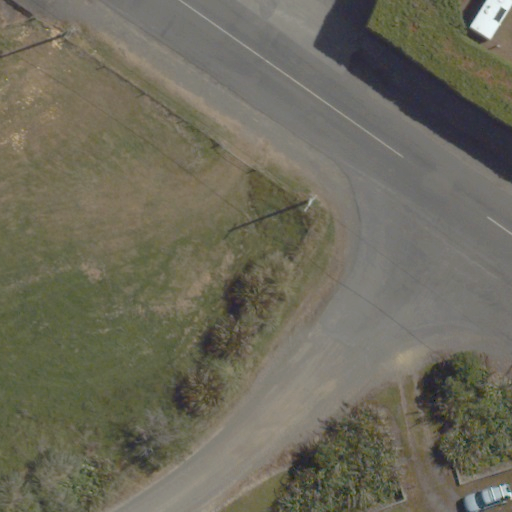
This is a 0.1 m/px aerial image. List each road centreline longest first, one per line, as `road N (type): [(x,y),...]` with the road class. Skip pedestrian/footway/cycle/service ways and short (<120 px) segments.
road 1 (residential): [(452,190),(333,355),(252,435),(153,511)]
road 2 (residential): [(175,0),(452,190)]
